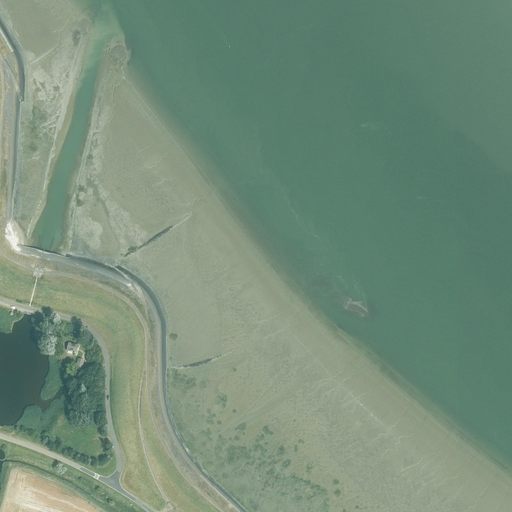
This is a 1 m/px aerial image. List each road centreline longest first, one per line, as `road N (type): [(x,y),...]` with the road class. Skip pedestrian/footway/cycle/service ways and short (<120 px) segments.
road 1 (unclassified): [(112,485),(120,466),(100,341),(73,319),(0,300)]
road 2 (unclassified): [(112,485),(0,436)]
